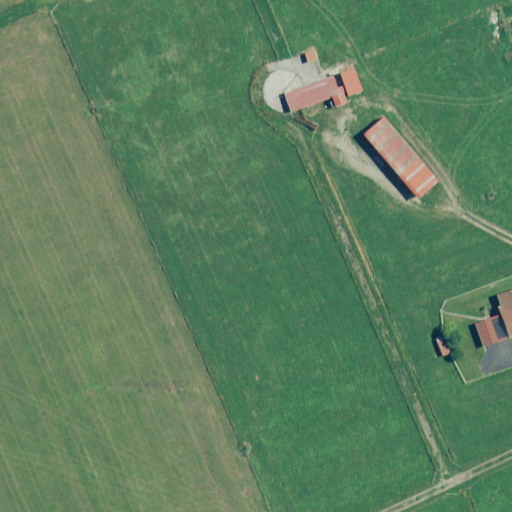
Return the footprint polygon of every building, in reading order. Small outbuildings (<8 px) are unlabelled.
[(315,60),(311,48),(301,52),(305,63),(315,60)] [(359,92),(351,70),(282,95),(288,114),(327,99),(331,109),(344,104),(342,99),(359,92)] [(418,161),(382,117),(361,134),(396,178),(418,161)] [(511,289),(493,296),(500,315),(472,325),(480,348),(511,336),(511,289)] [(441,333),(430,338),(440,359),(451,354),(441,333)]
